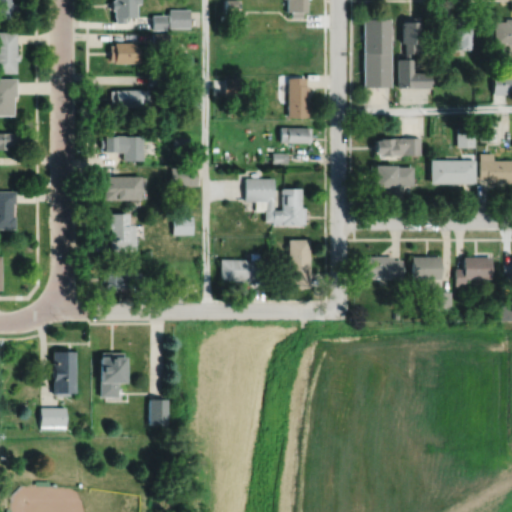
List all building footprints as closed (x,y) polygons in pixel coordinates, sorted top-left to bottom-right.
[(0,0),(0,18),(1,18),(1,16),(9,16),(9,9),(12,9),(12,3),(9,3),(9,0),(0,0)] [(109,0),(109,8),(112,8),(112,15),(113,15),(113,21),(123,21),(123,15),(134,15),(134,1),(138,1),(138,0),(109,0)] [(223,0),(223,11),(236,11),(236,0),(223,0)] [(286,0),(286,10),(289,10),(289,16),(300,16),(301,10),(305,10),(305,0),(286,0)] [(167,8),(167,26),(188,26),(188,8),(167,8)] [(150,13),(150,28),(164,28),(164,13),(150,13)] [(453,20),(453,38),(454,38),(454,46),(458,46),(458,47),(470,48),(470,20),(468,20),(468,15),(456,15),(456,20),(453,20)] [(361,17),(361,85),(389,85),(389,17),(361,17)] [(440,17),(440,37),(451,37),(451,17),(440,17)] [(492,20),(493,42),(511,42),(511,17),(504,17),(504,20),(492,20)] [(236,18),(236,28),(244,28),(245,18),(236,18)] [(401,19),(400,42),(404,42),(404,57),(409,57),(409,51),(424,51),(424,47),(429,47),(429,40),(417,40),(418,20),(401,19)] [(0,30),(0,71),(14,71),(15,58),(17,58),(17,52),(15,52),(15,30),(0,30)] [(150,31),(150,41),(167,41),(167,31),(150,31)] [(107,43),(108,59),(112,59),(112,61),(137,61),(137,45),(133,45),(133,41),(112,41),(112,43),(107,43)] [(404,57),(396,57),(396,86),(428,86),(428,71),(411,71),(411,57),(409,57),(404,57)] [(491,73),(492,91),(510,91),(510,73),(508,73),(508,70),(503,70),(503,73),(491,73)] [(147,73),(147,84),(163,84),(163,73),(147,73)] [(222,76),(222,96),(239,96),(239,76),(222,76)] [(286,76),(286,115),(307,115),(307,84),(304,84),(304,76),(286,76)] [(0,77),(0,113),(12,113),(12,95),(15,95),(14,77),(0,77)] [(108,89),(108,104),(113,104),(113,105),(141,105),(146,105),(146,89),(140,89),(140,88),(113,88),(113,89),(108,89)] [(189,96),(189,108),(199,108),(199,96),(189,96)] [(477,117),(477,140),(494,140),(494,117),(477,117)] [(278,125),(278,140),(305,140),(309,140),(310,127),(305,127),(305,126),(278,125)] [(454,126),(455,145),(473,145),(472,126),(454,126)] [(0,131),(0,148),(5,148),(5,143),(14,144),(14,131),(0,131)] [(102,135),(102,139),(98,139),(98,146),(102,146),(102,150),(121,150),(121,159),(140,159),(140,134),(102,135)] [(172,136),(172,146),(187,145),(186,136),(172,136)] [(373,139),(373,153),(378,152),(378,154),(394,154),(394,153),(418,153),(418,136),(378,137),(378,139),(373,139)] [(270,151),(270,161),(286,162),(286,151),(270,151)] [(477,152),(477,178),(485,178),(485,181),(511,181),(511,159),(491,159),(491,152),(477,152)] [(428,158),(428,182),(473,182),(473,158),(428,158)] [(368,164),(368,185),(372,185),(372,186),(394,186),(394,184),(411,184),(411,165),(394,165),(394,164),(368,164)] [(169,166),(169,184),(195,184),(195,166),(169,166)] [(102,175),(102,198),(139,198),(139,174),(102,175)] [(243,176),(243,200),(253,200),(253,209),(263,210),(263,220),(271,220),(270,224),(300,224),(300,223),(303,223),(304,207),(300,207),(300,187),(280,187),(280,208),(271,208),(272,177),(243,176)] [(0,189),(0,228),(13,228),(14,190),(0,189)] [(107,213),(107,221),(106,221),(106,229),(108,229),(108,249),(132,249),(132,224),(126,224),(125,212),(107,213)] [(171,215),(171,233),(191,233),(191,215),(171,215)] [(286,238),(286,259),(276,259),(276,276),(281,276),(281,287),(308,287),(307,271),(309,271),(309,253),(308,253),(307,238),(286,238)] [(219,258),(218,279),(237,279),(237,282),(251,283),(251,285),(264,285),(265,259),(258,259),(259,252),(248,252),(248,259),(219,258)] [(360,255),(360,278),(400,278),(400,259),(391,259),(391,255),(360,255)] [(409,255),(409,278),(439,278),(439,255),(409,255)] [(461,256),(461,267),(453,267),(453,285),(464,285),(464,278),(490,278),(490,256),(461,256)] [(102,269),(102,288),(106,288),(106,290),(112,290),(112,288),(115,288),(115,287),(137,287),(136,272),(115,272),(115,269),(102,269)] [(430,291),(430,309),(449,309),(449,291),(430,291)] [(511,301),(499,301),(499,320),(511,320),(511,301)] [(50,347),(50,391),(66,391),(66,389),(72,389),(72,347),(50,347)] [(99,348),(98,351),(96,351),(96,377),(97,377),(97,393),(114,394),(115,378),(122,378),(122,351),(120,351),(120,349),(99,348)] [(147,395),(147,422),(164,422),(164,396),(147,395)] [(37,404),(36,424),(63,424),(63,404),(37,404)]
